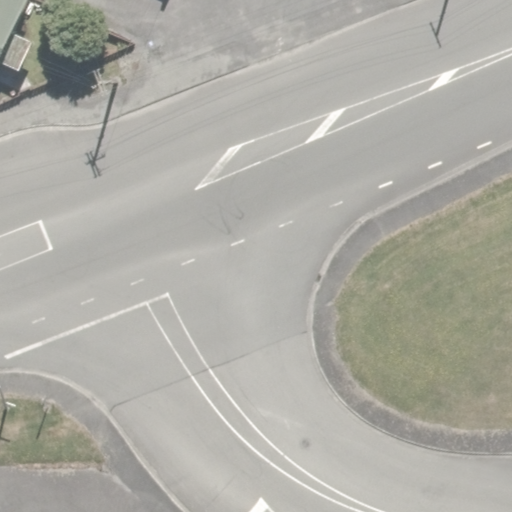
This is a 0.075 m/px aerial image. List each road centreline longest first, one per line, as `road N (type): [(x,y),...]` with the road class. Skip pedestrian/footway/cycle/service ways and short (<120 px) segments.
road 1 (tertiary): [(115,204),(511,42)]
road 2 (residential): [(115,204),(159,304),(222,401),(307,480),(378,511)]
road 3 (tertiary): [(0,248),(115,204)]
